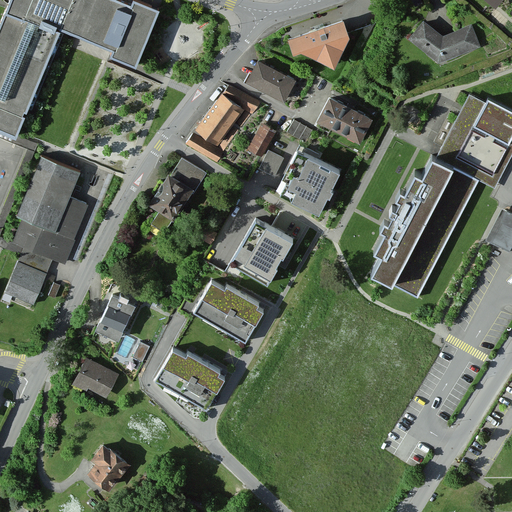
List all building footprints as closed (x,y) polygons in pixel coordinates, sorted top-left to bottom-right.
[(7,0),(0,19),(0,123),(16,130),(59,26),(111,47),(109,53),(136,64),(161,4),(152,0),(7,0)] [(483,0),(496,11),(504,0),(483,0)] [(283,35),(286,45),(324,63),(343,28),(338,15),(283,35)] [(406,38),(438,65),(480,47),(471,25),(441,38),(421,21),(406,38)] [(246,85),(285,104),(295,82),(257,63),(246,85)] [(252,118),(261,104),(228,83),(188,146),(216,164),(223,154),(217,150),(242,111),(252,118)] [(324,111),(362,132),(374,111),(336,90),(324,111)] [(511,105),(488,93),(485,98),(469,90),(436,154),(481,177),(496,184),(511,152),(511,105)] [(246,149),(262,158),(276,131),(261,123),(246,149)] [(260,167),(277,173),(285,154),(268,147),(260,167)] [(367,272),(419,299),(481,177),(436,154),(431,152),(422,169),(415,165),(405,186),(400,183),(396,191),(401,194),(396,202),(392,200),(389,206),(392,208),(388,215),(384,212),(378,224),(383,226),(372,247),(378,251),(367,272)] [(70,195),(81,168),(42,153),(16,216),(21,218),(12,240),(65,262),(89,202),(70,195)] [(164,239),(205,175),(180,159),(169,177),(164,174),(144,206),(157,214),(148,229),(164,239)] [(292,201),(322,218),(338,190),(308,173),(292,201)] [(510,249),(511,245),(511,209),(500,204),(484,236),(510,249)] [(243,243),(263,255),(278,229),(245,211),(235,229),(231,228),(224,241),(239,250),(243,243)] [(17,263),(5,294),(32,305),(45,274),(17,263)] [(210,279),(190,313),(245,345),(265,311),(210,279)] [(92,330),(115,342),(133,306),(110,295),(92,330)] [(118,352),(129,356),(137,338),(126,333),(118,352)] [(141,338),(133,354),(143,359),(151,343),(141,338)] [(172,346),(152,380),(208,412),(227,378),(172,346)] [(70,382),(100,398),(113,373),(83,358),(70,382)] [(90,469),(112,486),(131,461),(103,440),(91,456),(96,460),(90,469)]
